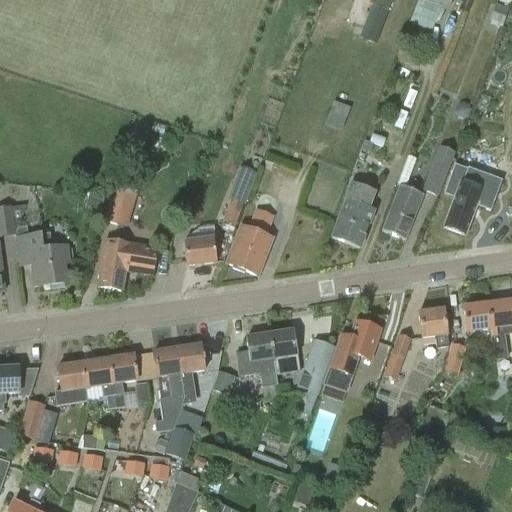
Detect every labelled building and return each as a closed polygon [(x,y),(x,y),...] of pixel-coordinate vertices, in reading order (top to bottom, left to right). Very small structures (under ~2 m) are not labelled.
[(324,16),(328,0),(294,0),(313,6),(311,12),(324,16)] [(416,0),(416,1),(447,13),(451,0),(416,0)] [(387,13),(371,6),(359,38),(375,44),(387,13)] [(508,11),(495,6),(489,22),(502,27),(508,11)] [(348,110),(333,104),(327,121),(342,127),(348,110)] [(242,140),(246,115),(232,113),(229,138),(242,140)] [(476,144),(466,165),(499,181),(509,160),(476,144)] [(453,154),(439,149),(421,193),(436,199),(453,154)] [(415,161),(406,157),(395,187),(398,188),(381,233),(405,242),(422,197),(404,190),(415,161)] [(243,205),(254,174),(238,168),(227,199),(243,205)] [(481,191),(460,183),(443,229),(464,237),(481,191)] [(375,194),(349,184),(342,203),(344,204),(330,240),(359,250),(373,213),(369,211),(375,194)] [(102,224),(127,231),(138,194),(113,187),(102,224)] [(243,205),(230,201),(221,223),(235,228),(243,205)] [(17,230),(26,208),(11,210),(11,209),(0,210),(0,238),(14,237),(15,237),(15,236),(17,230)] [(273,218),(255,211),(247,230),(240,227),(224,266),(257,279),(272,240),(265,237),(273,218)] [(15,237),(14,237),(18,269),(30,267),(33,289),(66,285),(63,266),(69,266),(66,247),(50,249),(49,236),(40,236),(27,237),(25,229),(17,230),(15,236),(15,237)] [(215,265),(212,239),(182,243),(185,269),(215,265)] [(156,250),(104,241),(96,290),(121,294),(125,274),(132,275),(151,278),(156,250)] [(490,333),(491,341),(493,354),(494,362),(506,360),(503,338),(511,336),(511,311),(511,303),(486,306),(490,333)] [(490,333),(486,306),(462,309),(466,336),(490,333)] [(446,339),(442,312),(417,316),(420,342),(433,340),(435,351),(448,349),(446,339)] [(379,332),(355,324),(349,340),(340,337),(323,385),(345,393),(357,358),(368,362),(379,332)] [(275,379),(299,375),(292,332),(269,336),(272,360),(274,370),(275,379)] [(274,370),(272,360),(269,336),(245,340),(247,353),(235,355),(238,378),(265,374),(267,387),(276,386),(275,379),(274,370)] [(409,342),(397,338),(383,379),(394,383),(409,342)] [(491,341),(480,342),(483,355),(493,354),(491,341)] [(336,350),(314,342),(296,390),(318,397),(336,350)] [(199,347),(175,351),(183,401),(182,401),(180,408),(196,405),(191,376),(203,374),(199,347)] [(463,350),(451,347),(443,373),(456,377),(463,350)] [(174,422),(176,417),(180,408),(182,401),(183,401),(175,351),(151,355),(155,381),(169,379),(173,398),(158,401),(162,423),(154,424),(156,435),(171,433),(174,422)] [(118,357),(119,360),(108,361),(112,388),(115,411),(124,409),(121,386),(137,384),(133,357),(130,358),(129,355),(119,356),(118,357)] [(86,364),(80,365),(84,392),(101,389),(102,400),(105,400),(106,412),(115,411),(112,388),(108,361),(97,363),(97,360),(96,360),(86,361),(86,362),(86,364)] [(86,404),(84,392),(80,365),(56,369),(59,393),(53,394),(55,409),(86,404)] [(17,374),(17,371),(0,371),(0,413),(2,413),(2,406),(5,406),(4,398),(17,397),(17,401),(28,400),(29,401),(37,373),(36,373),(17,374)] [(226,397),(233,377),(217,371),(210,391),(226,397)] [(149,405),(146,386),(133,387),(136,407),(149,405)] [(43,409),(28,404),(18,437),(33,441),(43,409)] [(305,448),(323,452),(331,412),(313,409),(305,448)] [(183,464),(192,438),(174,432),(164,457),(183,464)] [(97,440),(80,438),(76,449),(95,452),(97,440)] [(155,453),(161,455),(162,456),(167,444),(159,441),(155,443),(153,448),(155,453)] [(52,453),(33,449),(31,463),(50,466),(52,453)] [(77,456),(58,454),(56,467),(75,470),(77,456)] [(102,460),(83,457),(81,470),(100,473),(102,460)] [(196,458),(193,466),(201,470),(205,461),(196,458)] [(0,489),(8,465),(0,462),(0,489)] [(409,495),(421,500),(434,467),(422,462),(409,495)] [(144,466),(125,463),(123,476),(142,479),(144,466)] [(147,480),(175,484),(176,484),(178,473),(179,469),(168,466),(167,469),(149,467),(147,480)] [(189,511),(197,495),(174,485),(164,511),(189,511)] [(30,511),(12,503),(7,511),(30,511)]
